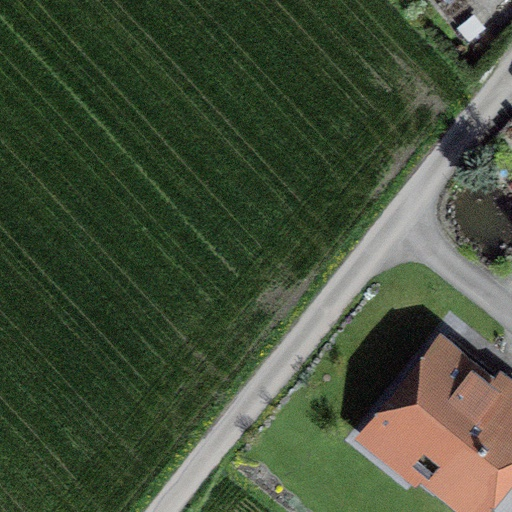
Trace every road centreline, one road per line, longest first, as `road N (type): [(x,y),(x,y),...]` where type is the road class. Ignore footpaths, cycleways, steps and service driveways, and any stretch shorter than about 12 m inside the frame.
road 1 (residential): [(188,511),(242,449),(399,214)]
road 2 (residential): [(399,214),(511,66)]
road 3 (residential): [(511,309),(399,214)]
